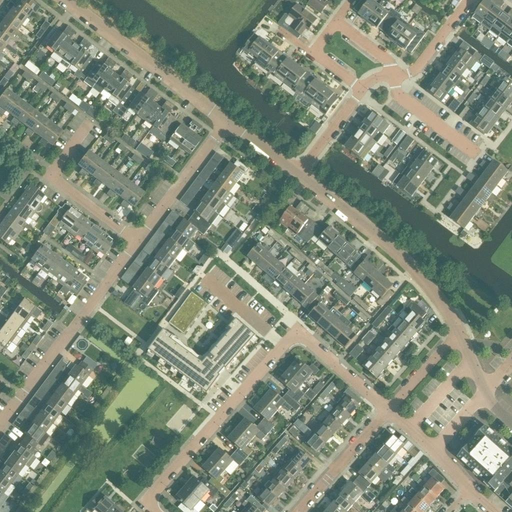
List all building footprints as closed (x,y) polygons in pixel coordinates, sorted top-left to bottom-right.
[(27,18),(36,6),(28,0),(21,0),(20,2),(18,1),(15,5),(10,2),(8,4),(27,18)] [(328,0),(311,0),(308,5),(321,15),(329,4),(326,2),(328,0)] [(372,0),(361,0),(354,10),(359,14),(359,15),(363,18),(363,20),(367,23),(380,6),(372,0)] [(479,27),(500,0),(499,0),(492,0),(490,3),(486,0),(485,2),(481,2),(476,9),(476,12),(472,18),(480,24),(478,26),(479,27)] [(490,32),(503,13),(500,11),(505,4),(500,0),(479,27),(480,28),(482,26),(490,32)] [(21,26),(27,18),(8,4),(5,8),(10,11),(7,15),(21,26)] [(308,31),(317,20),(298,6),(284,23),(291,28),(287,32),(298,40),(306,29),(308,31)] [(392,9),(389,13),(380,6),(367,23),(371,26),(373,26),(377,29),(378,28),(383,32),(397,13),(392,9)] [(498,38),(511,19),(511,9),(507,16),(503,13),(490,32),(498,38)] [(401,19),(402,17),(397,13),(383,32),(388,36),(387,36),(391,39),(391,42),(395,45),(410,26),(401,19)] [(17,31),(21,26),(7,15),(4,19),(0,16),(0,20),(17,33),(15,35),(20,39),(23,35),(17,31)] [(507,45),(511,37),(511,19),(498,38),(507,45)] [(15,35),(17,33),(0,20),(0,31),(11,40),(15,35)] [(45,32),(50,26),(45,22),(40,28),(45,32)] [(420,31),(419,32),(410,26),(395,45),(399,48),(402,48),(406,51),(406,50),(411,54),(426,35),(420,31)] [(54,54),(72,30),(68,27),(62,35),(57,31),(56,32),(52,29),(42,43),(46,46),(45,47),(54,53),(54,54)] [(39,40),(45,32),(40,28),(39,29),(40,30),(35,37),(39,40)] [(58,64),(73,44),(69,41),(75,33),(72,30),(54,54),(54,53),(50,58),(58,64)] [(7,45),(11,40),(0,31),(0,42),(6,47),(5,49),(10,53),(12,49),(7,45)] [(260,39),(258,41),(253,37),(243,51),(257,61),(257,62),(270,44),(266,41),(264,42),(260,39)] [(70,65),(88,42),(84,39),(78,47),(73,44),(58,64),(67,70),(70,65)] [(94,61),(89,57),(90,56),(85,53),(92,45),(88,42),(70,65),(78,71),(74,76),(79,80),(81,78),(94,61)] [(275,50),(274,47),(270,44),(257,62),(257,61),(255,63),(268,73),(266,76),(267,77),(284,55),(279,51),(278,52),(275,50)] [(471,50),(468,55),(461,49),(457,54),(455,53),(452,57),(454,58),(468,69),(467,69),(471,72),(481,58),(471,50)] [(288,60),(289,59),(284,55),(267,77),(268,78),(271,75),(283,85),(298,65),(294,62),(291,63),(288,60)] [(92,89),(113,61),(109,58),(103,66),(98,63),(98,64),(94,61),(81,78),(85,81),(83,83),(92,89)] [(461,77),(467,69),(468,69),(454,58),(450,63),(448,61),(445,65),(461,77)] [(103,90),(115,75),(110,72),(117,64),(113,61),(92,89),(100,95),(103,90)] [(302,71),(302,68),(298,65),(283,85),(296,94),(294,97),(295,98),(312,76),(307,72),(306,73),(302,71)] [(444,71),(441,75),(455,86),(461,77),(445,65),(442,69),(444,71)] [(111,97),(129,73),(125,70),(119,78),(115,75),(103,90),(111,97)] [(48,77),(42,73),(38,78),(44,82),(48,77)] [(111,97),(108,101),(116,107),(112,112),(117,115),(130,98),(135,92),(135,91),(131,88),(127,84),(133,76),(129,73),(111,97)] [(435,78),(432,82),(448,95),(452,89),(454,90),(461,96),(464,93),(456,87),(455,86),(441,75),(437,80),(435,78)] [(316,81),(317,80),(312,76),(295,98),(296,99),(298,96),(311,106),(326,86),(322,83),(319,84),(316,81)] [(44,82),(51,87),(55,82),(48,77),(44,82)] [(503,82),(497,91),(511,102),(511,82),(506,78),(503,82)] [(431,88),(428,93),(442,103),(448,95),(432,82),(429,87),(431,88)] [(330,92),(330,89),(326,86),(311,106),(325,116),(338,99),(334,95),(330,92)] [(511,103),(511,102),(497,91),(493,88),(489,92),(494,95),(490,99),(504,110),(506,107),(508,108),(511,103)] [(137,116),(154,92),(150,89),(144,97),(139,94),(139,95),(135,92),(117,115),(121,119),(128,109),(137,116)] [(0,113),(13,96),(6,90),(0,98),(0,113)] [(145,122),(156,107),(152,103),(158,95),(154,92),(137,116),(145,122)] [(461,105),(468,96),(464,93),(461,96),(457,102),(461,105)] [(10,115),(20,101),(13,96),(0,113),(0,115),(2,117),(6,112),(10,115)] [(502,113),(504,110),(490,99),(487,104),(483,101),(479,105),(499,120),(504,114),(502,113)] [(461,105),(457,102),(455,100),(448,109),(455,113),(461,105)] [(13,125),(27,106),(20,101),(10,115),(14,118),(10,123),(13,125)] [(153,128),(171,104),(166,101),(160,109),(156,107),(145,122),(153,128)] [(153,128),(149,133),(161,143),(176,123),(172,120),(172,119),(168,115),(174,107),(171,104),(153,128)] [(495,125),(499,120),(479,105),(476,109),(481,112),(477,116),(491,127),(493,124),(495,125)] [(24,126),(34,111),(27,106),(13,125),(16,127),(20,123),(24,126)] [(463,106),(457,115),(462,119),(469,110),(464,107),(463,106)] [(86,114),(94,120),(97,115),(89,109),(86,114)] [(27,136),(41,117),(34,111),(24,126),(28,129),(24,134),(27,136)] [(372,112),(365,121),(379,132),(383,135),(390,126),(386,123),(372,112)] [(477,116),(470,125),(484,136),(487,132),(489,134),(493,128),(491,127),(477,116)] [(38,136),(48,122),(41,117),(27,136),(30,138),(34,133),(38,136)] [(383,135),(379,132),(365,121),(359,130),(373,141),(376,143),(377,144),(383,135)] [(41,146),(55,127),(48,122),(38,136),(42,139),(38,144),(41,146)] [(179,148),(191,133),(180,125),(169,140),(179,148)] [(52,147),(63,133),(55,127),(41,146),(44,148),(48,143),(52,147)] [(376,143),(373,141),(359,130),(352,139),(370,152),(376,143)] [(397,146),(406,134),(400,130),(392,142),(397,146)] [(189,156),(201,140),(191,133),(179,148),(189,156)] [(121,140),(128,145),(131,140),(124,135),(121,140)] [(406,152),(415,141),(408,136),(400,147),(406,152)] [(363,161),(370,152),(352,139),(346,147),(363,161)] [(136,144),(131,140),(128,145),(133,149),(136,144)] [(438,163),(424,152),(420,149),(414,158),(418,161),(432,172),(438,163)] [(81,176),(95,157),(88,152),(78,166),(82,169),(78,174),(81,176)] [(216,153),(214,157),(221,162),(224,159),(217,153),(216,153)] [(167,165),(171,160),(166,156),(162,161),(167,165)] [(92,177),(102,163),(95,157),(81,176),(84,178),(88,174),(92,177)] [(414,158),(407,167),(408,167),(425,180),(432,172),(418,161),(414,158)] [(172,168),(175,163),(171,160),(167,165),(172,168)] [(231,164),(224,174),(237,184),(244,174),(248,169),(237,161),(233,166),(231,164)] [(495,162),(491,166),(484,161),(482,164),(503,180),(509,172),(495,162)] [(95,187),(109,168),(102,163),(92,177),(96,180),(92,184),(95,187)] [(209,163),(206,167),(214,172),(216,169),(209,163)] [(497,187),(503,180),(482,164),(480,166),(487,171),(483,176),(497,187)] [(376,176),(382,168),(379,165),(372,174),(376,176)] [(408,167),(402,176),(405,178),(419,189),(425,180),(408,167)] [(106,187),(116,173),(109,168),(95,187),(98,189),(102,184),(106,187)] [(379,179),(382,175),(386,170),(382,168),(376,176),(379,179)] [(109,197),(123,178),(116,173),(106,187),(110,190),(106,195),(109,197)] [(202,173),(199,176),(206,182),(209,178),(202,173)] [(483,176),(480,181),(470,173),(468,176),(492,194),(497,187),(483,176)] [(224,174),(216,183),(230,193),(237,184),(224,174)] [(400,174),(393,183),(398,187),(412,198),(419,189),(405,178),(402,176),(400,174)] [(487,201),(492,194),(468,176),(467,179),(476,186),(473,190),(487,201)] [(120,198),(130,183),(123,178),(109,197),(112,199),(116,194),(120,198)] [(195,182),(192,186),(199,191),(201,188),(202,188),(195,182)] [(123,208),(137,189),(130,183),(120,198),(124,201),(120,205),(123,208)] [(216,184),(209,193),(227,206),(234,197),(230,194),(230,193),(216,183),(216,184)] [(41,207),(40,206),(41,204),(39,203),(44,196),(30,186),(18,201),(34,213),(35,212),(37,213),(38,213),(39,213),(41,211),(42,209),(41,207)] [(473,190),(469,195),(460,188),(458,190),(481,208),(487,201),(473,190)] [(134,208),(144,194),(137,189),(123,208),(126,210),(130,205),(134,208)] [(476,215),(481,208),(458,190),(456,193),(465,200),(462,205),(476,215)] [(187,192),(185,196),(192,201),(195,197),(187,192)] [(209,193),(202,203),(219,216),(226,206),(227,206),(209,193)] [(30,219),(34,213),(18,201),(10,212),(24,223),(28,218),(30,219)] [(286,202),(277,213),(283,218),(279,223),(288,230),(306,206),(301,203),(295,211),(291,208),(292,206),(286,202)] [(195,213),(191,218),(208,231),(219,216),(202,203),(194,213),(195,213)] [(462,205),(458,209),(452,204),(450,207),(470,223),(476,215),(462,205)] [(306,206),(288,230),(297,236),(302,240),(308,244),(314,236),(321,228),(315,224),(309,219),(308,221),(304,218),(310,209),(306,206)] [(465,230),(470,223),(450,207),(448,210),(454,215),(451,219),(465,230)] [(61,209),(57,214),(63,218),(66,213),(61,209)] [(69,233),(81,217),(70,209),(66,213),(63,218),(59,223),(64,226),(63,228),(69,233)] [(20,228),(24,223),(10,212),(2,224),(18,235),(22,229),(20,228)] [(172,212),(170,215),(177,221),(180,217),(173,212),(172,212)] [(82,239),(92,225),(81,217),(69,233),(75,238),(77,236),(82,239)] [(184,221),(177,230),(191,240),(197,231),(198,232),(204,236),(208,231),(191,218),(188,223),(184,221)] [(165,222),(162,225),(170,231),(172,227),(165,222)] [(13,242),(18,235),(2,224),(0,225),(0,239),(7,245),(11,240),(13,242)] [(331,228),(330,228),(326,224),(315,236),(319,240),(319,241),(329,249),(340,236),(331,228)] [(91,249),(103,234),(92,225),(82,239),(86,243),(85,245),(91,249)] [(237,229),(225,244),(232,249),(244,235),(237,229)] [(171,239),(170,240),(183,250),(188,254),(195,245),(190,241),(191,240),(177,230),(171,239)] [(158,231),(155,235),(162,240),(165,237),(158,231)] [(270,232),(268,234),(273,239),(278,243),(281,240),(280,238),(271,231),(270,232)] [(103,234),(91,249),(97,254),(99,252),(104,256),(114,242),(103,234)] [(340,237),(328,249),(337,257),(349,244),(340,237)] [(170,240),(163,249),(176,260),(183,250),(170,240)] [(281,240),(278,243),(284,249),(287,245),(281,240)] [(151,241),(148,244),(155,250),(156,249),(158,246),(151,241)] [(349,244),(337,257),(346,265),(347,265),(351,268),(352,268),(356,263),(361,258),(356,254),(357,252),(349,244)] [(258,266),(269,253),(260,245),(248,258),(258,266)] [(41,270),(53,254),(42,246),(31,260),(36,264),(35,266),(41,270)] [(163,249),(156,259),(169,269),(176,260),(163,249)] [(292,249),(289,253),(296,259),(299,255),(292,249)] [(143,250),(141,254),(148,260),(151,256),(143,250)] [(53,277),(64,263),(53,254),(41,270),(47,275),(49,273),(53,277)] [(268,254),(257,266),(266,274),(278,262),(276,260),(268,254)] [(299,255),(296,259),(302,265),(305,261),(299,255)] [(318,261),(311,255),(308,258),(315,264),(318,261)] [(149,268),(148,269),(162,279),(169,269),(156,259),(149,268)] [(136,260),(133,264),(141,269),(144,266),(136,260)] [(327,268),(320,262),(318,261),(315,264),(324,272),(327,268)] [(278,262),(266,274),(275,282),(287,269),(286,269),(278,262)] [(366,262),(354,274),(364,283),(375,270),(366,262)] [(63,287),(75,271),(64,263),(53,277),(58,280),(57,282),(63,287)] [(287,269),(275,282),(285,290),(296,277),(296,276),(298,273),(292,268),(294,266),(291,263),(286,269),(287,269)] [(310,265),(307,269),(314,275),(317,271),(310,265)] [(197,267),(193,273),(197,276),(203,268),(202,268),(197,267)] [(331,278),(334,274),(327,268),(324,272),(331,278)] [(148,269),(141,278),(154,288),(162,279),(148,269)] [(129,270),(126,273),(127,274),(133,279),(136,275),(129,270)] [(375,270),(364,283),(373,291),(384,278),(375,270)] [(85,281),(86,279),(75,271),(63,287),(59,292),(66,296),(69,293),(73,295),(74,295),(76,297),(87,283),(85,281)] [(317,271),(314,275),(320,280),(323,277),(317,271)] [(296,277),(285,290),(293,298),(305,285),(299,280),(296,277)] [(141,278),(133,289),(145,297),(141,302),(148,307),(159,292),(154,289),(154,288),(141,278)] [(384,278),(373,291),(381,298),(377,304),(382,308),(394,294),(389,290),(393,286),(384,278)] [(305,285),(293,298),(302,305),(302,306),(307,310),(318,297),(305,285)] [(350,298),(353,294),(346,288),(343,292),(350,298)] [(135,310),(144,298),(134,290),(124,304),(134,311),(135,310)] [(336,291),(333,295),(340,301),(343,297),(336,291)] [(192,293),(184,303),(200,315),(207,304),(192,293)] [(360,306),(363,302),(356,296),(353,299),(360,306)] [(347,306),(350,303),(343,297),(340,301),(347,306)] [(36,320),(42,313),(22,298),(17,305),(31,316),(36,320)] [(175,305),(168,299),(161,307),(169,313),(175,305)] [(413,301),(404,312),(408,316),(405,320),(419,333),(422,330),(420,329),(426,323),(422,320),(427,314),(417,306),(413,301)] [(366,312),(369,308),(363,302),(360,306),(366,312)] [(184,303),(176,313),(192,325),(200,315),(184,303)] [(314,311),(308,317),(309,318),(309,317),(318,325),(330,313),(329,313),(320,304),(314,311)] [(26,323),(31,316),(17,305),(12,312),(26,323)] [(358,317),(361,313),(354,307),(351,310),(358,317)] [(330,313),(318,325),(327,333),(338,321),(339,320),(343,316),(333,308),(329,313),(330,313)] [(385,311),(380,317),(385,320),(390,315),(385,311)] [(21,330),(26,323),(12,312),(7,319),(21,330)] [(169,323),(169,324),(184,335),(192,325),(176,313),(169,323)] [(361,313),(358,317),(365,322),(368,319),(361,313)] [(16,336),(21,330),(7,319),(2,326),(16,336)] [(164,330),(149,351),(150,352),(155,355),(161,360),(166,364),(173,369),(178,373),(184,377),(189,381),(196,386),(201,390),(207,395),(221,377),(219,376),(225,369),(226,370),(232,364),(236,359),(241,353),(245,349),(251,342),(255,338),(256,337),(237,320),(236,320),(229,328),(232,331),(229,334),(215,349),(210,355),(210,356),(207,359),(209,360),(207,362),(205,365),(203,364),(190,354),(173,341),(171,340),(173,337),(164,330)] [(377,320),(372,326),(374,328),(376,329),(382,324),(377,320)] [(404,321),(397,329),(411,342),(413,339),(412,339),(413,338),(417,333),(418,334),(419,333),(405,320),(404,321)] [(338,321),(327,333),(336,341),(347,329),(341,323),(338,321)] [(0,334),(11,343),(16,336),(2,326),(0,327),(0,334)] [(397,329),(396,330),(392,327),(388,331),(392,335),(388,339),(403,352),(405,349),(404,348),(409,342),(410,343),(411,342),(397,329)] [(347,329),(336,341),(345,349),(345,350),(347,348),(356,337),(347,329)] [(370,332),(366,336),(372,341),(376,337),(370,332)] [(0,345),(6,350),(11,343),(0,334),(0,345)] [(368,346),(372,341),(366,336),(362,341),(368,346)] [(128,347),(132,341),(128,338),(124,344),(128,347)] [(381,347),(380,348),(395,361),(397,358),(396,357),(397,357),(401,352),(402,353),(403,352),(388,339),(381,347)] [(358,345),(349,355),(355,360),(364,351),(358,346),(358,345)] [(380,348),(372,357),(386,370),(389,367),(388,366),(393,361),(394,362),(395,361),(380,348)] [(63,357),(60,361),(67,366),(66,367),(66,368),(71,372),(68,376),(81,386),(92,371),(82,363),(78,368),(75,366),(70,363),(63,357)] [(372,357),(363,367),(377,379),(378,380),(381,376),(380,375),(385,370),(386,371),(386,370),(372,357)] [(298,360),(289,370),(304,383),(313,374),(315,376),(319,371),(312,365),(309,369),(298,360)] [(55,367),(53,371),(54,372),(60,377),(63,373),(57,369),(55,367)] [(289,370),(280,381),(281,382),(290,390),(287,394),(298,403),(304,396),(305,395),(299,389),(304,383),(289,370)] [(68,376),(60,386),(74,396),(77,391),(82,395),(86,390),(81,386),(68,376)] [(48,377),(45,381),(47,382),(53,386),(56,382),(50,378),(48,377)] [(320,382),(312,391),(317,396),(325,386),(320,382)] [(332,383),(324,393),(327,396),(329,394),(336,387),(332,384),(332,383)] [(60,386),(53,395),(67,405),(74,396),(60,386)] [(41,387),(38,390),(40,391),(46,396),(48,393),(48,392),(43,388),(41,387)] [(342,399),(337,405),(339,407),(340,407),(350,416),(358,406),(363,401),(348,389),(344,394),(346,395),(342,399)] [(271,390),(263,399),(277,412),(281,407),(288,413),(292,409),(296,412),(301,407),(297,404),(298,403),(287,394),(286,395),(282,399),(271,390)] [(53,396),(46,405),(59,415),(67,405),(53,395),(53,396)] [(34,396),(31,400),(33,401),(38,405),(41,402),(35,397),(34,396)] [(263,400),(254,410),(260,415),(265,419),(261,423),(271,431),(275,427),(269,422),(277,412),(263,399),(263,400)] [(46,405),(39,414),(52,424),(59,415),(46,405)] [(27,406),(24,409),(25,411),(31,415),(34,411),(28,407),(27,406)] [(334,409),(329,414),(331,416),(342,425),(350,416),(340,407),(339,407),(336,411),(334,409)] [(39,414),(32,424),(45,434),(52,424),(39,414)] [(19,415),(17,419),(18,420),(24,424),(27,421),(21,416),(19,415)] [(321,423),(321,424),(323,425),(334,435),(342,425),(331,416),(328,420),(326,419),(321,423)] [(246,420),(237,429),(252,441),(256,436),(262,442),(266,437),(271,431),(261,423),(256,429),(247,421),(246,420)] [(299,420),(294,426),(308,438),(305,443),(313,449),(317,453),(326,444),(315,435),(313,433),(299,421),(299,420)] [(26,436),(23,440),(34,448),(37,445),(37,444),(41,447),(49,437),(45,434),(32,424),(24,434),(26,436)] [(321,424),(313,433),(315,435),(326,444),(334,435),(323,425),(321,424)] [(458,457),(457,458),(477,476),(486,484),(491,488),(495,492),(494,493),(511,473),(511,450),(511,449),(485,427),(479,433),(475,438),(473,441),(470,444),(463,452),(458,457)] [(237,429),(228,439),(239,448),(235,452),(245,461),(249,457),(252,452),(246,447),(252,441),(237,429)] [(5,435),(2,439),(9,444),(12,440),(5,435)] [(392,436),(384,445),(397,456),(398,455),(397,455),(403,449),(413,458),(414,459),(420,452),(401,435),(397,440),(392,436)] [(280,450),(288,441),(284,438),(276,447),(280,450)] [(18,446),(12,455),(25,465),(25,466),(29,469),(36,459),(34,457),(32,456),(30,454),(33,449),(34,448),(23,440),(19,446),(18,446)] [(384,445),(376,455),(389,466),(389,465),(392,467),(397,461),(401,465),(404,461),(398,455),(397,456),(384,445)] [(275,455),(280,450),(276,447),(272,452),(275,455)] [(245,461),(235,452),(230,458),(220,449),(212,458),(226,471),(234,462),(240,467),(245,461)] [(289,459),(302,471),(311,461),(300,452),(298,450),(289,459)] [(5,465),(18,475),(25,466),(25,465),(12,455),(5,465)] [(376,455),(368,464),(380,475),(381,474),(386,468),(393,474),(396,470),(392,467),(389,465),(389,466),(376,455)] [(212,458),(202,468),(213,478),(209,482),(219,491),(219,492),(226,498),(231,493),(220,484),(224,480),(220,477),(226,471),(212,458)] [(289,459),(281,469),(282,469),(284,471),(283,471),(294,480),(302,471),(289,459)] [(0,476),(11,484),(18,475),(5,465),(4,465),(0,462),(0,476)] [(360,476),(356,480),(367,489),(371,485),(378,478),(384,484),(387,480),(381,474),(380,475),(368,464),(359,474),(360,476)] [(259,474),(264,469),(260,465),(255,471),(259,474)] [(441,485),(446,480),(434,470),(429,475),(433,478),(426,486),(420,480),(418,483),(424,489),(425,487),(438,498),(446,489),(441,485)] [(278,472),(273,478),(286,489),(294,480),(283,471),(282,472),(280,475),(278,472)] [(511,473),(494,493),(498,497),(498,496),(505,488),(511,496),(505,502),(504,502),(505,503),(506,504),(511,496),(511,473)] [(0,491),(4,495),(8,498),(15,489),(10,485),(11,484),(0,476),(0,491)] [(219,491),(209,483),(205,479),(201,483),(195,478),(186,488),(201,501),(207,494),(213,499),(219,492),(219,491)] [(269,482),(265,487),(277,499),(286,489),(273,478),(275,480),(272,484),(269,482)] [(351,483),(342,493),(355,504),(356,503),(355,503),(361,497),(370,505),(376,498),(367,489),(356,480),(352,485),(351,483)] [(245,490),(249,485),(245,482),(241,487),(245,490)] [(261,491),(256,496),(259,499),(269,508),(277,499),(265,487),(264,488),(261,491)] [(425,487),(424,489),(419,495),(412,489),(409,492),(416,498),(417,496),(430,507),(438,498),(425,487)] [(186,488),(176,498),(182,504),(178,508),(182,511),(197,511),(194,509),(201,501),(186,488)] [(0,508),(8,498),(4,495),(0,491),(0,508)] [(342,493),(334,502),(344,511),(347,511),(352,506),(358,511),(359,511),(362,509),(356,503),(355,504),(342,493)] [(235,494),(232,497),(228,501),(232,505),(238,498),(235,494)] [(107,497),(105,499),(101,495),(88,510),(89,511),(94,511),(95,511),(96,511),(110,511),(116,505),(107,497)] [(245,509),(242,511),(258,511),(262,507),(251,496),(246,502),(248,504),(244,508),(245,509)] [(417,496),(416,498),(411,504),(404,498),(401,502),(408,507),(410,505),(417,511),(425,511),(430,507),(417,496)] [(228,510),(232,505),(228,501),(224,507),(228,510)] [(344,511),(334,502),(325,511),(344,511)]
